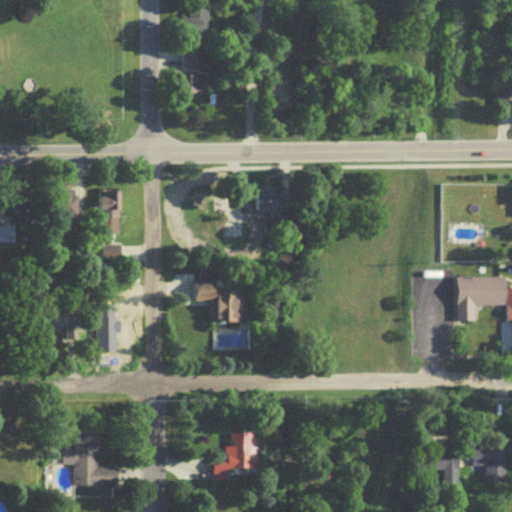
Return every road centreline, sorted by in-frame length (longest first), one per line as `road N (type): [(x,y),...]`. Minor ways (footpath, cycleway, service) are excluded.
road 1 (residential): [(0,159),(511,153)]
road 2 (residential): [(152,511),(147,0)]
road 3 (residential): [(511,377),(150,383)]
road 4 (residential): [(249,157),(258,0)]
road 5 (residential): [(0,386),(150,383)]
